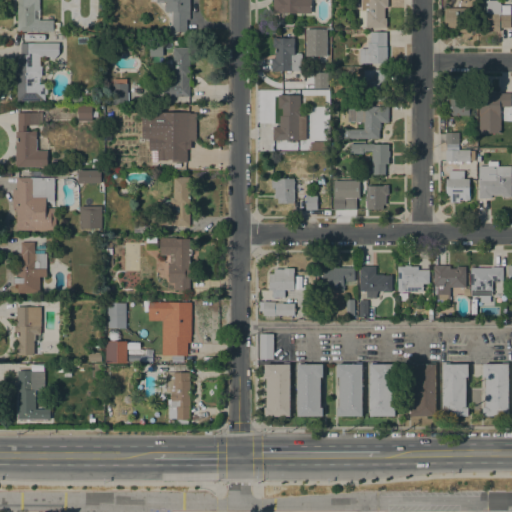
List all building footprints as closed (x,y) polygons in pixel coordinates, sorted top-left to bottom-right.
[(17,2),(17,0),(39,0),(39,20),(53,20),(53,31),(17,31),(17,2)] [(189,0),(189,19),(186,19),(186,31),(170,31),(170,25),(172,25),(172,12),(164,11),(164,5),(165,5),(165,1),(163,1),(163,2),(156,2),(156,0),(189,0)] [(273,13),(273,0),(311,0),(311,13),(273,13)] [(366,27),(359,27),(359,10),(361,10),(361,0),(388,0),(388,7),(384,7),(384,18),(386,18),(386,27),(366,27)] [(479,31),(479,15),(486,15),(486,0),(500,0),(500,5),(510,5),(510,27),(499,27),(499,31),(479,31)] [(467,8),(467,31),(459,31),(459,28),(444,28),(444,8),(467,8)] [(386,32),(386,47),(387,47),(387,63),(359,63),(359,53),(367,53),(367,42),(370,42),(370,32),(386,32)] [(271,58),(274,58),(274,55),(275,55),(275,47),(272,47),(272,37),(276,37),(276,38),(290,38),(290,37),(294,37),(294,54),(296,54),(296,53),(302,53),(302,70),(276,70),(276,71),(271,71),(271,58)] [(17,55),(20,55),(20,43),(58,43),(58,54),(54,59),(50,59),(50,56),(39,56),(39,66),(41,66),(41,77),(39,77),(39,84),(47,84),(47,94),(44,94),(44,101),(17,101),(17,55)] [(163,97),(163,96),(157,96),(157,83),(166,83),(166,62),(173,62),(173,47),(189,47),(189,97),(163,97)] [(386,69),(387,80),(383,80),(384,100),(366,101),(365,87),(365,84),(364,84),(363,70),(386,69)] [(111,103),(111,83),(112,83),(112,78),(126,78),(126,83),(127,83),(127,103),(111,103)] [(281,89),(281,80),(282,80),(287,84),(289,84),(289,83),(293,83),(293,84),(303,84),(303,89),(281,89)] [(479,133),(479,115),(479,95),(487,95),(487,93),(499,93),(510,93),(510,106),(499,106),(499,114),(501,114),(501,133),(479,133)] [(281,140),(273,140),(273,127),(279,127),(279,116),(282,116),(282,108),(278,108),(278,94),(283,94),(283,95),(299,95),(299,116),(298,116),(298,137),(298,140),(281,140)] [(446,115),(445,99),(450,99),(450,96),(468,96),(469,115),(446,115)] [(78,121),(78,106),(92,106),(92,111),(97,111),(97,117),(92,117),(92,121),(78,121)] [(346,138),(346,129),(363,129),(363,122),(346,122),(346,109),(363,109),(363,106),(388,106),(388,122),(380,122),(380,130),(378,130),(378,138),(346,138)] [(172,159),(165,159),(165,148),(160,148),(160,150),(149,150),(149,138),(142,138),(142,111),(161,111),(161,112),(190,112),(190,140),(185,140),(185,141),(184,141),(184,148),(186,148),(186,161),(172,161),(172,160),(172,159)] [(15,167),(15,131),(17,131),(17,112),(42,112),(42,125),(26,125),(26,131),(31,131),(31,130),(36,130),(36,139),(39,139),(39,150),(47,150),(47,167),(15,167)] [(459,132),(458,144),(445,143),(445,132),(459,132)] [(349,153),(349,144),(372,143),(372,144),(388,144),(388,151),(389,151),(389,157),(388,157),(388,163),(385,163),(385,174),(372,174),(372,150),(365,150),(365,152),(363,152),(363,153),(358,153),(349,153)] [(445,161),(445,150),(469,150),(469,161),(445,161)] [(510,197),(501,197),(501,195),(491,195),(491,198),(479,198),(479,194),(478,194),(479,180),(478,180),(478,166),(488,166),(488,161),(497,161),(497,166),(511,166),(510,197)] [(78,183),(77,170),(101,170),(101,183),(78,183)] [(469,196),(470,199),(459,200),(459,202),(450,202),(450,195),(446,195),(446,179),(448,179),(448,171),(464,170),(464,179),(469,178),(469,196)] [(164,225),(188,226),(189,177),(172,176),(172,198),(165,198),(164,225)] [(16,208),(12,208),(12,189),(16,189),(16,177),(31,177),(54,178),(54,201),(46,201),(46,208),(55,208),(55,230),(16,230),(16,208)] [(294,203),(277,203),(277,198),(274,198),(275,188),(271,188),(271,178),(276,178),(294,178),(294,203)] [(366,185),(384,185),(387,185),(387,194),(385,194),(385,204),(382,204),(382,209),(366,209),(366,185)] [(317,210),(305,209),(305,196),(307,196),(307,193),(310,193),(310,196),(317,196),(317,210)] [(345,196),(345,210),(333,210),(333,196),(345,196)] [(101,206),(101,228),(80,228),(80,206),(101,206)] [(143,225),(143,233),(134,233),(133,225),(143,225)] [(175,289),(175,283),(169,283),(169,263),(170,263),(170,255),(160,255),(160,237),(176,237),(176,238),(190,238),(190,289),(175,289)] [(47,253),(46,277),(40,277),(39,293),(18,293),(18,284),(14,284),(14,277),(18,277),(18,260),(17,260),(17,254),(21,254),(21,242),(34,242),(34,243),(45,243),(45,253),(47,253)] [(404,292),(404,291),(398,291),(397,266),(405,266),(405,265),(411,265),(411,266),(418,266),(418,270),(429,270),(429,283),(423,283),(423,291),(404,292)] [(446,265),(446,266),(450,265),(450,268),(456,268),(456,266),(463,266),(465,268),(466,287),(450,287),(450,302),(437,302),(437,293),(434,293),(434,286),(437,286),(437,284),(434,284),(433,265),(446,265)] [(360,266),(375,266),(376,274),(383,274),(383,275),(391,275),(391,292),(382,292),(382,291),(378,291),(376,295),(376,297),(366,298),(366,291),(360,291),(360,266)] [(323,290),(323,269),(331,270),(331,267),(354,267),(354,285),(343,285),(343,291),(337,290),(323,290)] [(490,268),(490,267),(502,267),(502,280),(491,280),(491,295),(491,298),(481,298),(481,295),(480,295),(480,298),(476,298),(476,295),(475,295),(475,298),(471,298),(471,295),(470,295),(470,268),(490,268)] [(269,290),(269,273),(274,273),(274,269),(284,269),(284,268),(294,268),(294,272),(293,272),(293,290),(284,290),(284,297),(272,297),(272,290),(269,290)] [(346,299),(354,299),(354,315),(346,315),(346,299)] [(359,302),(360,302),(360,300),(367,300),(367,302),(368,302),(368,317),(359,317),(359,302)] [(274,315),(263,315),(263,311),(258,311),(259,301),(263,302),(263,301),(275,301),(275,302),(283,302),(283,303),(294,303),(294,315),(274,315)] [(125,328),(125,303),(107,302),(106,328),(125,328)] [(162,320),(148,320),(148,302),(191,302),(191,336),(191,343),(187,343),(187,355),(162,355),(162,320)] [(16,355),(16,331),(15,331),(15,325),(17,325),(16,307),(40,307),(41,340),(34,340),(34,355),(16,355)] [(127,341),(127,363),(106,363),(106,341),(112,341),(110,340),(108,339),(108,337),(108,335),(108,333),(109,332),(110,331),(112,330),(114,330),(116,330),(118,331),(119,332),(119,334),(120,336),(119,338),(119,340),(118,341),(127,341)] [(273,359),(259,359),(259,334),(273,334),(273,359)] [(88,361),(88,352),(101,352),(101,361),(88,361)] [(283,364),(284,362),(290,362),(290,416),(265,416),(265,407),(267,407),(267,377),(265,377),(265,364),(283,364)] [(298,362),(304,362),(304,364),(323,364),(323,377),(321,377),(320,407),(323,407),(322,416),(297,416),(298,362)] [(355,364),(355,362),(362,362),(362,365),(362,416),(337,416),(337,407),(339,407),(339,377),(337,377),(337,364),(355,364)] [(370,364),(370,362),(376,362),(376,364),(395,364),(395,377),(392,377),(392,407),(395,407),(395,416),(370,416),(370,364)] [(410,407),(413,407),(412,377),(410,377),(410,364),(429,364),(429,362),(435,362),(435,416),(410,416),(410,407)] [(443,416),(443,362),(449,362),(449,364),(468,364),(468,377),(466,377),(466,407),(468,407),(468,416),(443,416)] [(502,364),(502,362),(508,362),(508,416),(483,416),(483,407),(485,407),(485,377),(483,377),(483,364),(502,364)] [(44,371),(44,390),(35,390),(35,409),(49,409),(49,419),(18,419),(18,371),(31,371),(41,371),(44,371)] [(189,419),(188,419),(188,425),(177,425),(177,419),(176,419),(176,407),(171,407),(171,393),(165,393),(165,372),(189,372),(189,419)]
